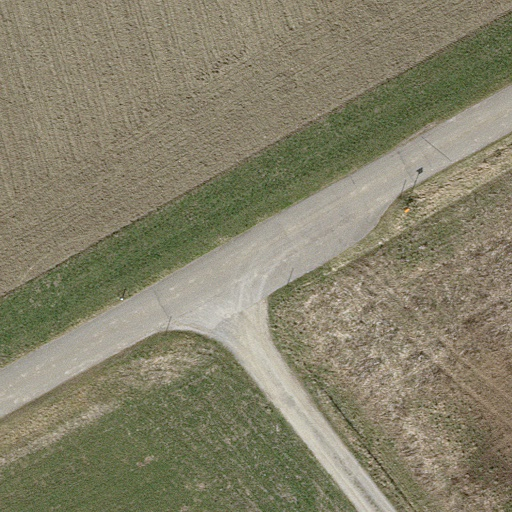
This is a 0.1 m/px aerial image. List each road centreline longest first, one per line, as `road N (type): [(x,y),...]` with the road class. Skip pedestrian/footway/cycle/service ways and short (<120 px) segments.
road 1 (tertiary): [(511,116),(0,401)]
road 2 (track): [(202,289),(381,511)]
